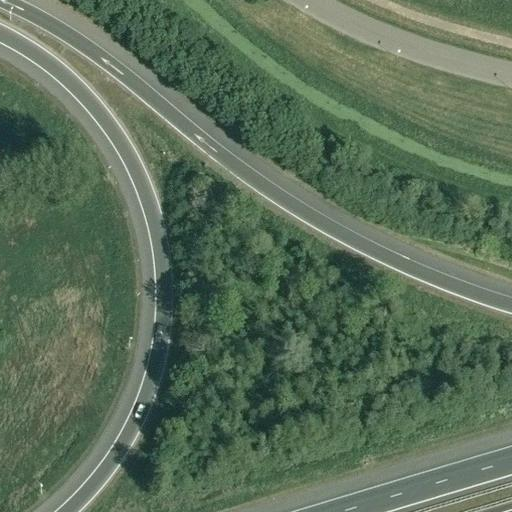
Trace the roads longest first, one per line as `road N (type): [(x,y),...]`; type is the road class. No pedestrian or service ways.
road 1 (motorway): [(511,305),(432,281),(305,215),(53,27),(0,1)]
road 2 (motorway): [(0,39),(73,91),(104,128),(143,205),(156,262),(151,359),(137,403),(112,449),(57,511)]
road 3 (unclassified): [(308,0),(393,39),(511,74)]
road 4 (motorway): [(511,460),(345,511)]
